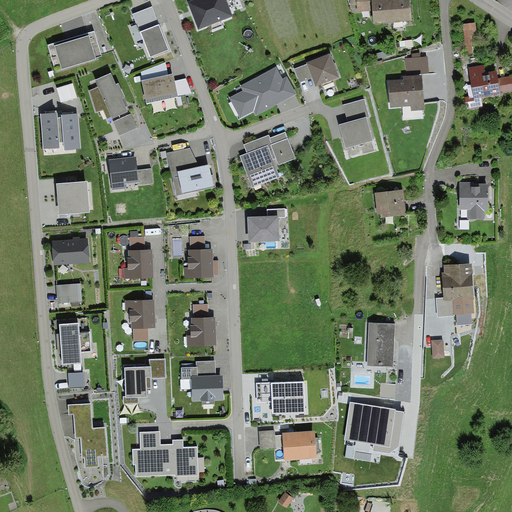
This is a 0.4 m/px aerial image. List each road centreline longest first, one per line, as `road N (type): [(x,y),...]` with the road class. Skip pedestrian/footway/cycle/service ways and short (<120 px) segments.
road 1 (residential): [(102,0),(29,27),(21,39),(45,363),(53,429),(77,511)]
road 2 (residential): [(165,0),(227,171),(240,482)]
road 3 (residential): [(411,397),(422,249),(431,233),(429,172),(453,92),(445,0)]
